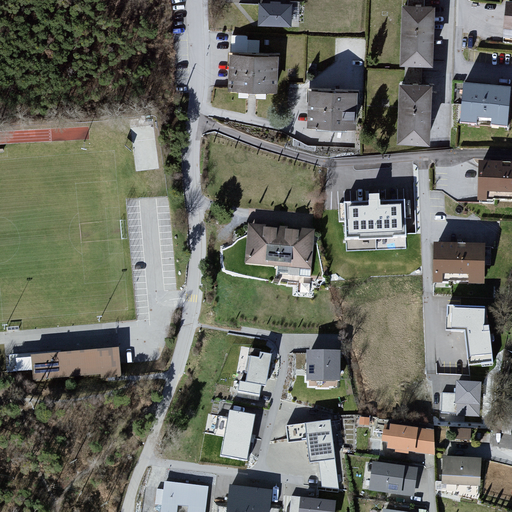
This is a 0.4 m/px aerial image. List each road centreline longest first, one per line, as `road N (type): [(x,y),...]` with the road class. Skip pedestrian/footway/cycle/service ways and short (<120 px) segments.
road 1 (residential): [(200,0),(184,323),(124,511)]
road 2 (motorway): [(0,297),(511,394)]
road 3 (motorway): [(511,337),(0,240)]
road 4 (track): [(53,511),(18,398)]
